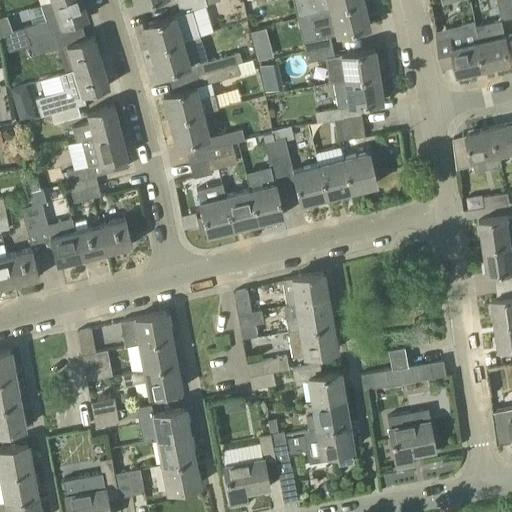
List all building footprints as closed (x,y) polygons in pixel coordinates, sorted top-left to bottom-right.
[(25,30),(30,45),(58,36),(55,28),(61,26),(88,17),(81,0),(52,0),(41,4),(46,20),(24,27),(25,30)] [(207,5),(207,4),(220,0),(185,0),(178,3),(181,13),(143,25),(150,49),(182,40),(200,35),(192,10),(207,5)] [(332,45),(330,36),(369,26),(363,0),(318,11),(318,12),(309,14),(315,38),(303,41),(305,50),(332,45)] [(362,0),(315,0),(318,11),(363,0),(362,0)] [(497,0),(502,20),(511,17),(511,11),(509,0),(497,0)] [(259,12),(257,1),(247,3),(249,13),(259,12)] [(0,18),(0,34),(0,38),(1,39),(4,52),(30,45),(25,30),(8,35),(8,31),(5,17),(0,18)] [(486,68),(478,31),(475,21),(461,24),(466,44),(454,46),(452,36),(437,39),(442,68),(457,65),(459,74),(486,68)] [(478,31),(486,68),(511,62),(506,35),(505,35),(503,26),(478,31)] [(30,45),(33,55),(58,47),(61,46),(58,36),(30,45)] [(67,44),(75,69),(102,61),(94,36),(67,44)] [(190,65),(182,40),(150,49),(158,75),(190,65)] [(272,56),(269,43),(254,47),(257,60),(272,56)] [(329,83),(334,82),(334,81),(378,74),(374,49),(334,55),(332,45),(305,50),(305,52),(296,53),(298,63),(307,61),(308,62),(326,58),(329,83)] [(196,64),(199,73),(236,62),(234,53),(196,64)] [(52,112),(78,105),(85,103),(83,94),(110,86),(102,61),(75,69),(60,74),(64,89),(36,98),(41,116),(52,112)] [(202,84),(240,73),(236,62),(199,73),(202,84)] [(317,122),(334,119),(344,117),(342,107),(382,100),(378,74),(334,81),(334,82),(338,108),(315,111),(317,122)] [(265,90),(278,87),(275,76),(263,79),(265,90)] [(214,93),(199,97),(196,86),(163,94),(170,119),(202,111),(218,107),(214,93)] [(29,99),(14,103),(19,120),(34,116),(29,99)] [(52,112),(55,123),(81,116),(78,105),(52,112)] [(81,140),(121,130),(114,105),(87,112),(90,122),(72,127),(76,141),(81,140)] [(202,111),(170,119),(176,145),(209,137),(202,111)] [(336,128),(363,124),(361,114),(344,117),(334,119),(336,128)] [(511,122),(493,126),(499,154),(511,150),(511,122)] [(363,124),(336,128),(338,140),(365,135),(363,124)] [(467,132),(468,134),(473,159),(488,156),(491,167),(502,165),(499,154),(493,126),(467,132)] [(272,130),(274,140),(285,137),(282,128),(272,130)] [(218,146),(232,143),(245,140),(242,129),(216,136),(218,146)] [(88,165),(66,171),(69,182),(96,175),(96,176),(114,171),(111,160),(127,156),(121,130),(81,140),(88,165)] [(274,140),(281,166),(291,164),(285,137),(274,140)] [(271,169),(281,166),(274,140),(264,142),(271,169)] [(234,152),(232,143),(218,146),(197,151),(199,161),(234,152)] [(344,158),(351,190),(376,184),(368,151),(344,158)] [(193,176),(194,177),(209,174),(208,170),(237,163),(234,152),(199,161),(190,163),(193,176)] [(326,196),(351,190),(344,158),(318,164),(326,196)] [(301,203),(326,196),(318,164),(293,170),(301,203)] [(244,183),(270,180),(268,165),(243,168),(244,183)] [(98,185),(96,176),(96,175),(69,182),(72,192),(98,185)] [(233,228),(225,195),(222,183),(196,189),(207,234),(233,228)] [(250,189),(258,222),(283,215),(275,183),(250,189)] [(98,185),(72,192),(74,202),(101,195),(98,185)] [(82,257),(75,229),(72,218),(47,224),(42,203),(46,201),(44,193),(44,189),(30,193),(33,204),(32,204),(38,231),(48,229),(57,264),(82,257)] [(233,228),(258,222),(250,189),(225,195),(233,228)] [(508,193),(485,196),(486,208),(510,205),(508,193)] [(15,195),(3,197),(3,198),(5,207),(17,205),(15,195)] [(29,234),(38,231),(32,204),(22,207),(29,234)] [(484,246),(511,241),(511,215),(481,220),(484,246)] [(100,223),(107,251),(132,245),(125,217),(100,223)] [(0,230),(9,229),(9,228),(7,218),(0,219),(0,230)] [(82,257),(107,251),(100,223),(75,229),(82,257)] [(511,241),(484,246),(489,274),(511,269),(511,241)] [(7,255),(14,283),(39,276),(32,248),(7,255)] [(0,286),(14,283),(7,255),(0,256),(0,286)] [(287,305),(296,304),(328,298),(323,272),(292,277),(283,279),(287,305)] [(238,315),(261,311),(261,309),(251,311),(247,288),(233,292),(238,315)] [(511,296),(492,299),(496,324),(511,322),(511,296)] [(299,329),(332,324),(328,298),(296,304),(298,317),(286,319),(288,331),(299,329)] [(140,343),(171,337),(166,311),(135,317),(138,333),(123,336),(125,346),(140,343)] [(238,315),(240,326),(242,338),(257,335),(255,323),(263,322),(261,311),(238,315)] [(511,322),(496,324),(500,350),(511,348),(511,322)] [(299,329),(288,331),(292,357),(336,350),(332,324),(299,329)] [(82,354),(96,351),(91,328),(78,331),(82,354)] [(145,369),(176,363),(171,337),(140,343),(145,369)] [(408,365),(407,364),(404,346),(388,348),(392,368),(408,365)] [(82,354),(87,380),(112,375),(108,349),(96,352),(96,351),(82,354)] [(0,378),(15,376),(10,350),(0,351),(0,378)] [(289,368),(288,362),(286,355),(247,363),(250,376),(273,371),(289,368)] [(361,374),(363,390),(446,375),(442,359),(408,365),(392,368),(361,374)] [(176,363),(145,369),(121,373),(124,386),(133,384),(133,383),(147,380),(150,395),(181,389),(176,363)] [(313,402),(344,397),(340,371),(322,374),(320,363),(292,368),(294,380),(309,377),(313,402)] [(273,371),(250,376),(252,389),(276,384),(273,371)] [(0,405),(20,402),(15,376),(0,378),(0,405)] [(226,409),(244,404),(241,394),(224,398),(226,409)] [(93,415),(117,410),(114,397),(91,402),(93,415)] [(309,429),(348,423),(344,397),(313,402),(315,415),(307,416),(309,429)] [(20,402),(0,405),(0,432),(25,428),(20,402)] [(153,413),(158,439),(189,433),(184,407),(153,413)] [(117,410),(93,415),(96,427),(119,423),(117,410)] [(429,420),(413,423),(411,411),(387,416),(389,428),(397,467),(413,464),(412,455),(435,450),(429,420)] [(511,417),(495,421),(499,444),(511,441),(511,417)] [(270,433),(278,431),(276,419),(268,420),(270,433)] [(353,449),(348,423),(309,429),(311,442),(307,442),(309,456),(321,454),(337,452),(339,465),(353,462),(351,449),(353,449)] [(291,471),(286,444),(283,430),(278,431),(270,433),(272,446),(276,460),(278,474),(291,471)] [(163,464),(194,459),(189,433),(158,439),(163,464)] [(276,460),(272,446),(270,433),(259,435),(263,458),(223,465),(231,505),(248,502),(246,492),(269,487),(264,462),(276,460)] [(87,442),(74,445),(78,464),(91,461),(87,442)] [(0,469),(1,475),(32,470),(27,443),(0,448),(0,469)] [(113,474),(114,473),(111,458),(100,460),(105,488),(65,495),(68,511),(109,511),(107,499),(118,497),(113,474)] [(194,459),(163,464),(168,490),(199,485),(194,459)] [(126,471),(130,495),(144,492),(140,469),(126,471)] [(6,501),(37,495),(32,470),(1,475),(6,501)] [(118,497),(130,495),(126,471),(114,473),(113,474),(118,497)] [(0,511),(40,511),(37,495),(6,501),(0,502),(0,511)]
